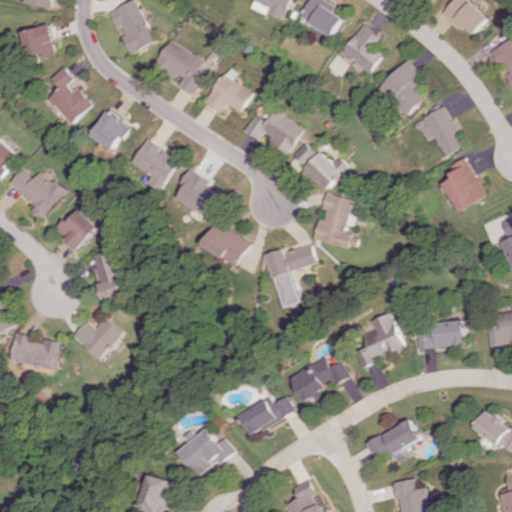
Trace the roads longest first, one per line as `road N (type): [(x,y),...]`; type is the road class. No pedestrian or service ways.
road 1 (residential): [(511,380),(460,377),(392,392),(271,467),(233,511)]
road 2 (residential): [(84,0),(92,46),(109,66),(240,157),(277,202)]
road 3 (residential): [(511,142),(447,54),(381,0)]
